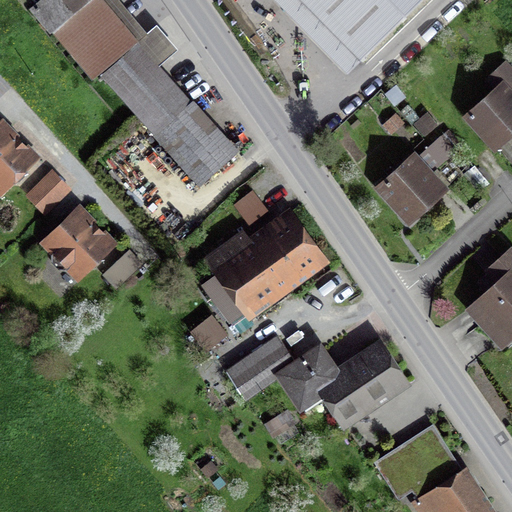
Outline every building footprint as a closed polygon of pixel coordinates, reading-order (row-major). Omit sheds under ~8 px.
[(32,7),(48,26),(79,0),(35,0),(37,3),(32,7)] [(136,40),(102,0),(79,0),(48,26),(93,79),(99,73),(136,40)] [(301,0),(361,60),(421,0),(301,0)] [(137,41),(136,40),(99,73),(199,184),(236,151),(137,41)] [(468,115),(493,143),(511,126),(511,97),(508,93),(511,89),(511,69),(505,62),(490,75),(500,86),(468,115)] [(2,124),(0,126),(0,188),(1,190),(11,181),(18,181),(25,175),(25,167),(34,157),(2,124)] [(378,187),(409,221),(444,189),(430,172),(446,158),(432,143),(416,157),(414,155),(378,187)] [(52,170),(27,194),(45,213),(70,188),(52,170)] [(111,243),(79,210),(46,242),(54,251),(52,254),(52,262),(58,269),(66,269),(69,266),(78,275),(88,266),(95,266),(101,260),(102,253),(111,243)] [(243,255),(232,240),(207,258),(219,274),(220,273),(222,275),(206,287),(230,320),(316,257),(289,221),(243,255)] [(102,274),(116,289),(143,263),(129,248),(102,274)] [(500,280),(469,307),(503,344),(511,336),(511,253),(509,250),(490,268),(500,280)] [(227,371),(244,397),(279,374),(296,363),(279,336),(227,371)] [(296,363),(279,374),(301,405),(322,391),(342,423),(375,401),(372,396),(400,378),(381,350),(359,364),(356,360),(337,372),(320,347),(296,363)] [(267,424),(273,434),(293,421),(286,411),(267,424)] [(489,511),(462,470),(432,490),(446,511),(489,511)]
